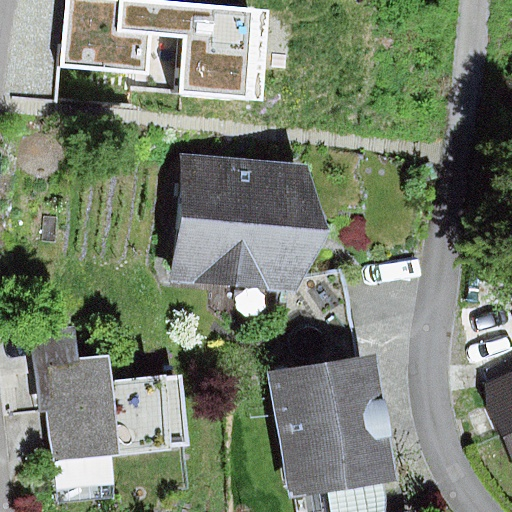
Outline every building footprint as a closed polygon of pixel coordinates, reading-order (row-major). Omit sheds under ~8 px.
[(238,11),(128,0),(54,0),(48,67),(121,74),(120,91),(228,102),(238,11)] [(311,307),(318,179),(175,172),(168,300),(311,307)] [(181,354),(41,362),(48,474),(187,465),(181,354)] [(408,484),(373,354),(269,381),(304,511),(408,484)] [(511,372),(480,389),(511,451),(511,372)]
